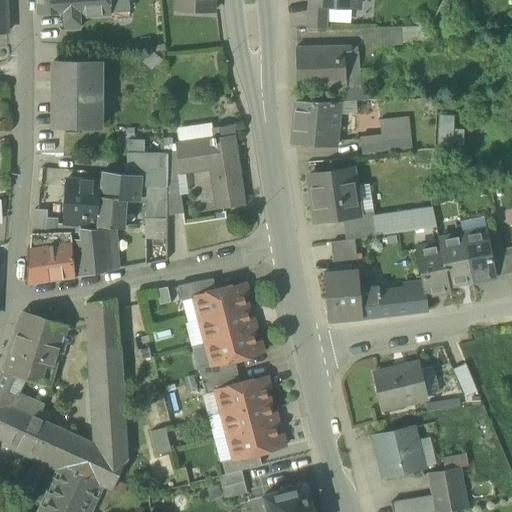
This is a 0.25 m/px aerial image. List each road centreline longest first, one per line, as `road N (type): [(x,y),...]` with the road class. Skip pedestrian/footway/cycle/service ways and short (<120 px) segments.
road 1 (residential): [(15,306),(29,155),(21,0)]
road 2 (residential): [(15,306),(291,245)]
road 3 (tertiary): [(291,245),(248,0)]
road 4 (residential): [(306,351),(511,310)]
road 5 (tertiary): [(353,511),(306,351)]
